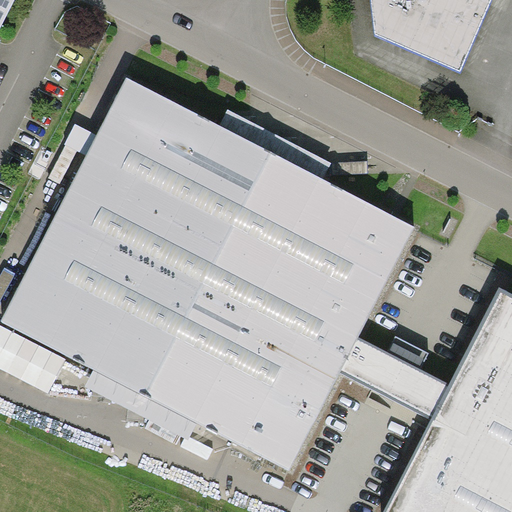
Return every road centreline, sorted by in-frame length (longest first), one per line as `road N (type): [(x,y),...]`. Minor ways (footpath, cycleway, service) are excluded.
road 1 (unknown): [(0,362),(319,511)]
road 2 (residential): [(221,41),(511,190)]
road 3 (unknown): [(495,182),(423,312)]
